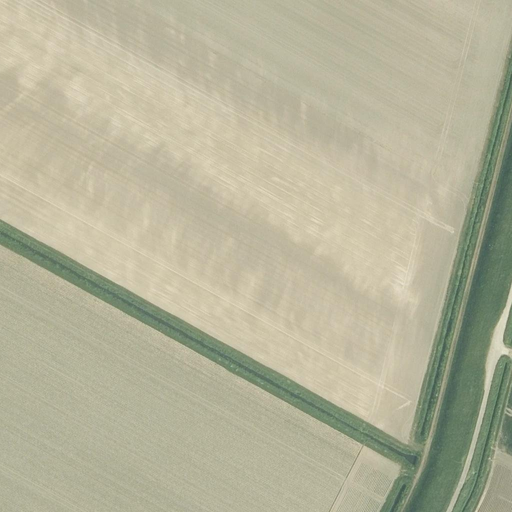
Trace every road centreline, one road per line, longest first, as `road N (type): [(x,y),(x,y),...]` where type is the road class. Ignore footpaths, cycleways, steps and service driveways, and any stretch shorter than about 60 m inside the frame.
road 1 (track): [(400,511),(431,438),(511,112)]
road 2 (unclassified): [(451,511),(488,417),(511,312)]
